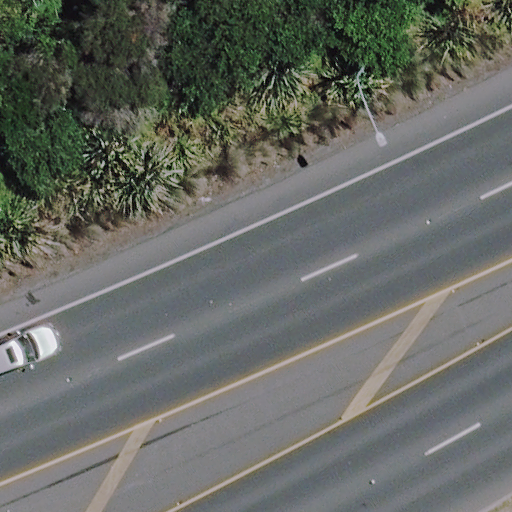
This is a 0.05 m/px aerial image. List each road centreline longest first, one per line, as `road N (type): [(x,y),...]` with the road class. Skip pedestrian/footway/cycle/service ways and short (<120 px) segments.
road 1 (primary): [(0,415),(387,262),(511,195)]
road 2 (primary): [(511,411),(318,511)]
